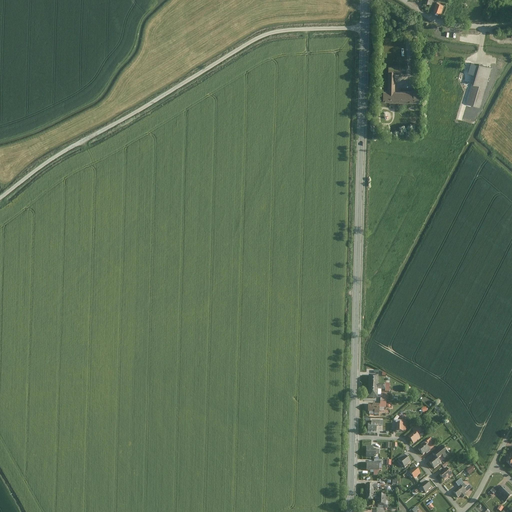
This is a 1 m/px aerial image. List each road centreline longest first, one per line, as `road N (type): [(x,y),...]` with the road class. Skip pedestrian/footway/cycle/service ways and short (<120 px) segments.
road 1 (tertiary): [(364,28),(352,437)]
road 2 (unclassified): [(0,196),(258,38),(364,28)]
road 3 (residential): [(460,511),(400,440),(352,437)]
